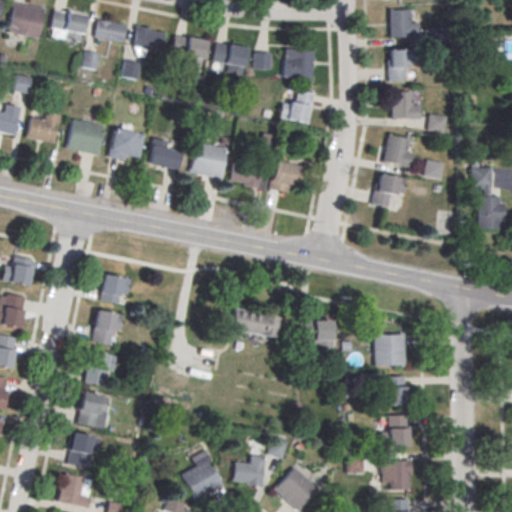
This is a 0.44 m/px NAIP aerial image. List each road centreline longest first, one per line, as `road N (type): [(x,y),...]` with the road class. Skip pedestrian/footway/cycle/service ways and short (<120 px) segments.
road 1 (tertiary): [(511,298),(0,196)]
road 2 (residential): [(15,511),(77,212)]
road 3 (residential): [(318,259),(348,111),(345,0)]
road 4 (residential): [(463,511),(456,287)]
road 5 (residential): [(346,10),(281,12),(185,0)]
